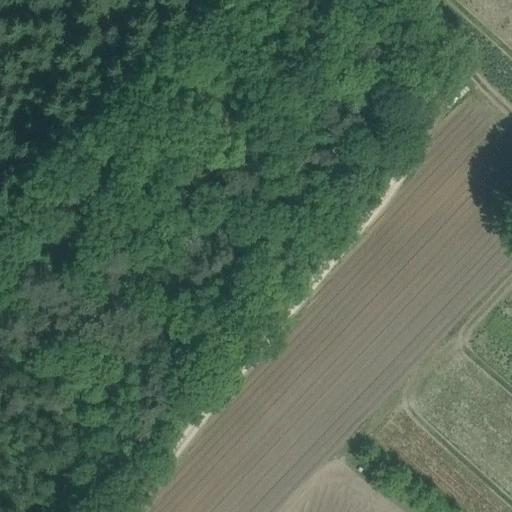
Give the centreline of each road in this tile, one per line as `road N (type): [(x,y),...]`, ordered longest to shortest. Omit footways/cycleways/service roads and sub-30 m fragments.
road 1 (track): [(425,0),(431,99),(408,158),(201,410),(130,511)]
road 2 (track): [(201,410),(0,355)]
